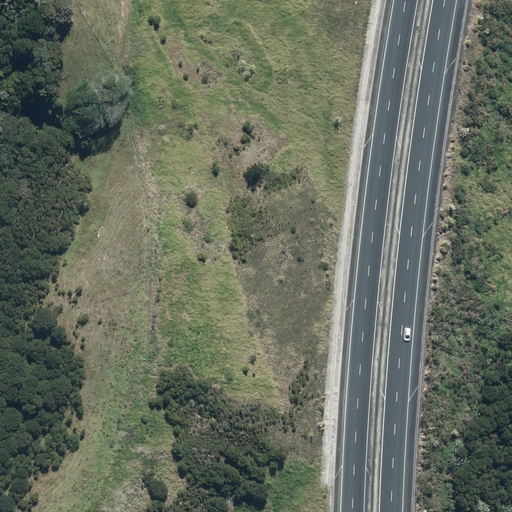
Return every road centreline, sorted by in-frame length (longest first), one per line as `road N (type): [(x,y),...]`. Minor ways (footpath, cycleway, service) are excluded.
road 1 (motorway): [(445,0),(407,260),(387,511)]
road 2 (motorway): [(351,511),(381,145),(406,0)]
